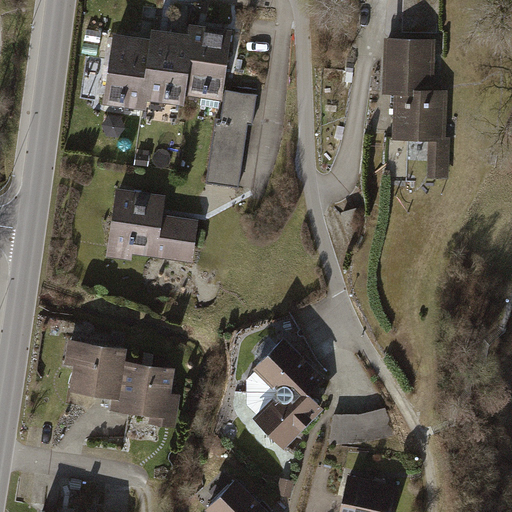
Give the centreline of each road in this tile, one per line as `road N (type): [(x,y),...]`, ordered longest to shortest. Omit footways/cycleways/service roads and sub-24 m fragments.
road 1 (tertiary): [(61,0),(31,230)]
road 2 (tertiary): [(31,230),(0,435)]
